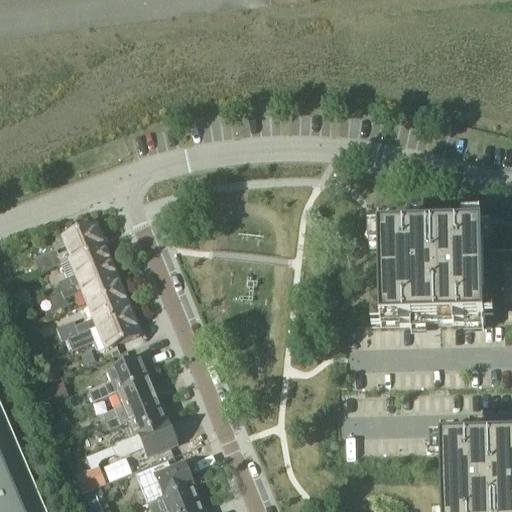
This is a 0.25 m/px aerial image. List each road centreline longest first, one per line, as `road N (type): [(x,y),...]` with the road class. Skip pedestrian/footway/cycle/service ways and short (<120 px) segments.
road 1 (residential): [(123,179),(217,155),(345,151),(511,189)]
road 2 (residential): [(253,511),(123,179)]
road 3 (residential): [(0,228),(123,179)]
